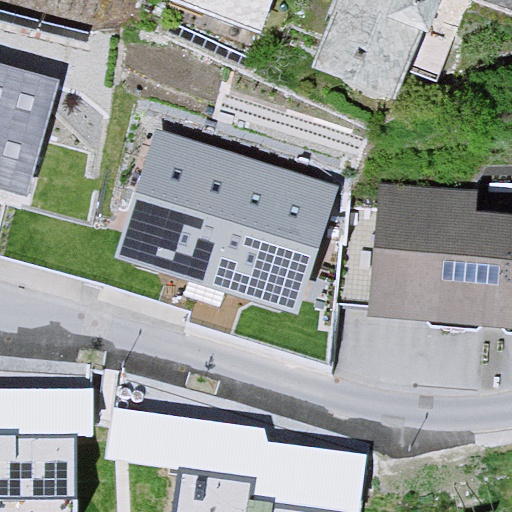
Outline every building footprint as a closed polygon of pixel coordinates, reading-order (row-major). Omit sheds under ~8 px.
[(177,0),(177,2),(282,36),(293,0),(177,0)] [(348,0),(327,64),(431,98),(463,0),(348,0)] [(0,69),(0,195),(28,202),(57,83),(0,69)] [(165,144),(130,265),(316,318),(351,197),(165,144)] [(379,315),(511,327),(511,207),(390,196),(379,315)] [(171,455),(178,412),(117,404),(111,446),(171,455)] [(0,511),(77,511),(80,437),(0,433),(0,511)] [(320,511),(259,505),(261,481),(169,471),(164,511),(320,511)]
